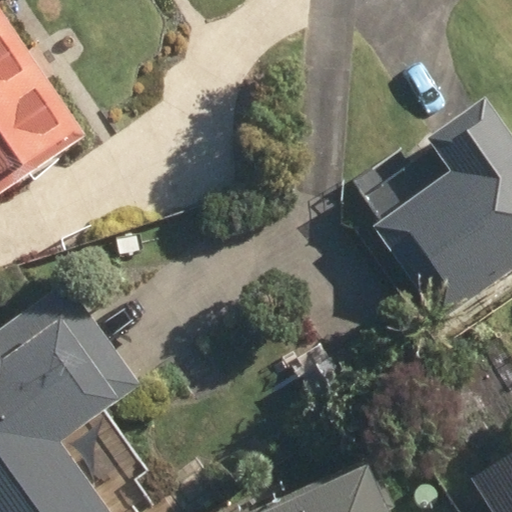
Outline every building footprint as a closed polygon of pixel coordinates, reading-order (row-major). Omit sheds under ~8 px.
[(0,197),(73,147),(76,151),(89,143),(0,14),(0,197)] [(378,236),(442,326),(511,276),(511,148),(484,109),(430,147),(446,169),(379,216),(388,229),(378,236)] [(0,337),(0,511),(178,511),(168,498),(153,509),(136,485),(149,477),(108,420),(122,409),(120,406),(142,392),(101,335),(67,289),(0,337)] [(266,511),(394,511),(373,464),(266,511)] [(511,511),(511,464),(473,489),(487,511),(511,511)]
